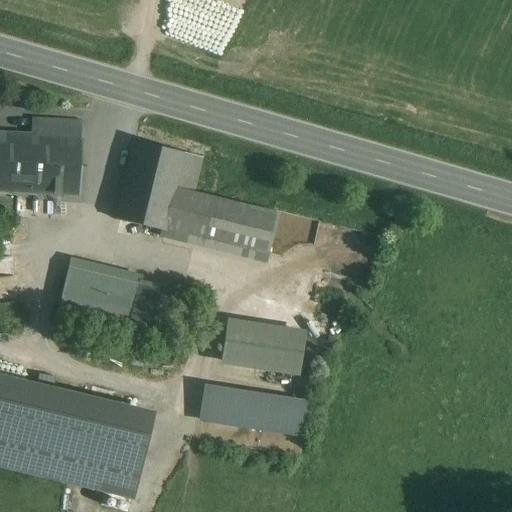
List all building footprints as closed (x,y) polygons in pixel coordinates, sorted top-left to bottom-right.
[(30,136),(0,133),(0,191),(78,196),(82,120),(31,117),(30,136)] [(185,155),(134,142),(116,220),(166,232),(177,188),(185,155)] [(282,215),(177,188),(166,232),(164,239),(269,265),(282,215)] [(9,259),(0,260),(0,304),(12,304),(9,259)] [(165,285),(75,263),(63,313),(152,335),(165,285)] [(309,333),(231,322),(225,364),(303,375),(309,333)] [(312,405),(208,389),(204,420),(307,436),(312,405)] [(149,427),(0,390),(0,465),(131,497),(149,427)]
